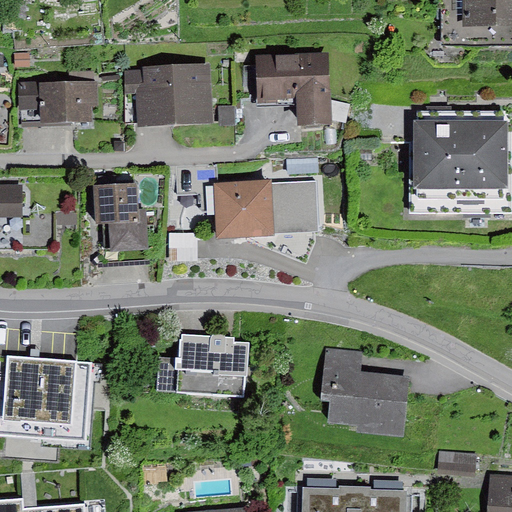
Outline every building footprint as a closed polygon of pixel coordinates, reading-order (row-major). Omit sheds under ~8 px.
[(99,0),(76,3),(77,19),(101,16),(99,0)] [(511,0),(465,0),(465,28),(511,27),(511,0)] [(29,53),(15,53),(15,67),(30,67),(29,53)] [(328,54),(256,57),(258,107),(297,105),(298,127),(331,125),(328,54)] [(141,71),(124,72),(126,124),(138,123),(138,128),(214,125),(212,65),(141,68),(141,71)] [(97,83),(20,86),(21,108),(43,108),(43,125),(94,123),(93,109),(98,108),(97,83)] [(235,106),(219,106),(219,126),(235,125),(235,106)] [(505,111),(418,112),(418,122),(414,121),(414,213),(511,212),(511,128),(505,128),(505,111)] [(319,158),(287,159),(288,175),(320,174),(319,158)] [(271,183),(214,185),(216,241),(275,239),(275,231),(306,229),(305,225),(316,225),(315,203),(303,203),(303,200),(272,201),(271,183)] [(137,185),(95,187),(97,226),(108,225),(110,252),(149,250),(147,209),(138,210),(137,185)] [(22,186),(0,186),(0,218),(22,218),(22,186)] [(78,214),(58,213),(58,225),(78,225),(78,214)] [(198,235),(170,235),(170,261),(198,260),(198,235)] [(236,339),(183,336),(181,360),(160,359),(158,390),(245,396),(248,346),(235,345),(236,339)] [(364,352),(327,348),(321,404),(331,405),(329,422),(356,425),(355,435),(403,440),(410,379),(362,374),(364,352)] [(93,365),(0,357),(0,440),(87,447),(93,365)] [(477,456),(440,451),(437,474),(474,478),(477,456)] [(511,511),(511,476),(490,474),(486,511),(511,511)] [(340,490),(305,489),(303,511),(355,511),(357,487),(340,487),(340,490)] [(404,511),(405,493),(371,492),(371,488),(357,487),(355,511),(404,511)] [(21,500),(0,501),(0,511),(87,511),(87,506),(22,511),(21,500)]
